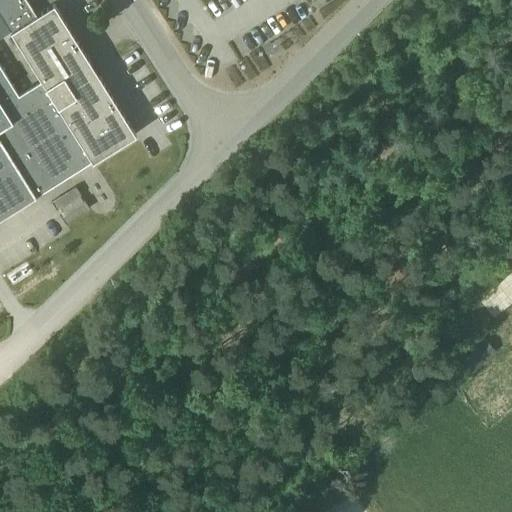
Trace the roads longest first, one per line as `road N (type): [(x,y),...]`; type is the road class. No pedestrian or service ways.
road 1 (unclassified): [(0,363),(221,139)]
road 2 (unclassified): [(221,139),(369,0)]
road 3 (unclassified): [(221,139),(130,0)]
